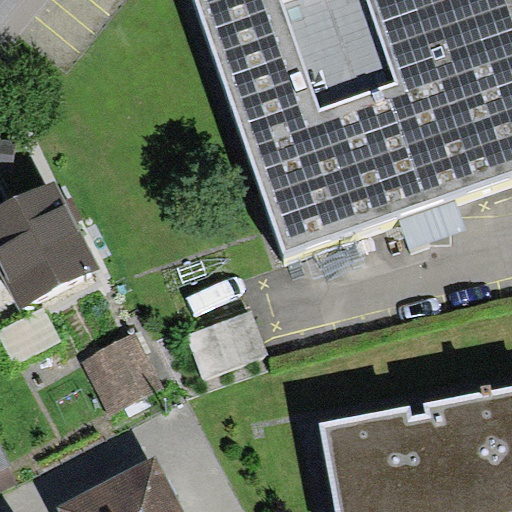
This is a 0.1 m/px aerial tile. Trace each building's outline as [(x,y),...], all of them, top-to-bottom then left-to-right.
[(511,19),(505,0),(196,0),(288,262),(511,184),(511,19)] [(0,275),(3,274),(21,309),(99,268),(55,183),(0,211),(0,275)] [(269,356),(252,310),(186,335),(203,380),(269,356)] [(140,333),(83,363),(111,415),(168,385),(140,333)] [(511,511),(511,399),(483,405),(504,511),(511,511)] [(504,511),(483,405),(326,437),(341,511),(504,511)] [(0,492),(19,484),(0,444),(0,492)] [(183,511),(156,457),(59,506),(62,511),(183,511)]
